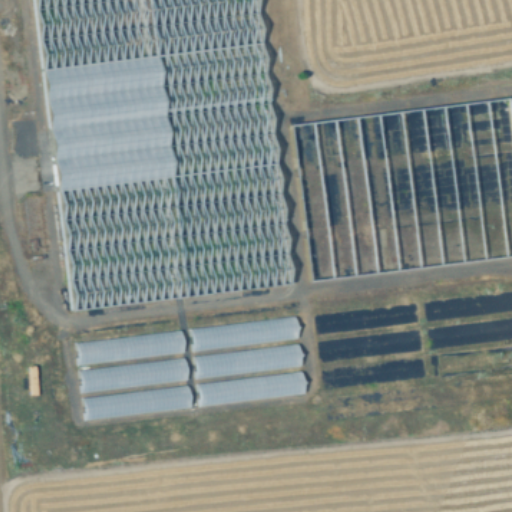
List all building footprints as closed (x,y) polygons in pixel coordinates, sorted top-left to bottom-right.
[(249,0),(284,283),(65,309),(27,0),(249,0)] [(511,177),(511,252),(305,279),(285,124),(502,96),(511,177)] [(183,325),(288,312),(291,336),(186,349),(183,325)] [(69,338),(176,325),(179,349),(72,361),(69,338)] [(187,352),(293,339),(295,363),(191,376),(187,352)] [(73,366),(178,354),(181,378),(76,390),(73,366)] [(190,379),(296,367),(299,390),(193,402),(190,379)] [(76,393),(182,381),(185,403),(79,416),(76,393)]
